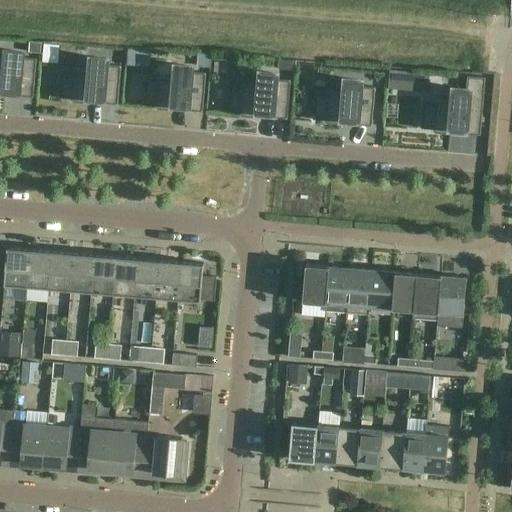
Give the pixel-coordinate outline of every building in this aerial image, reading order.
[(44,40),(44,58),(61,58),(61,40),(44,40)] [(0,94),(33,97),(36,59),(23,57),(23,53),(6,52),(5,63),(0,62),(0,94)] [(212,54),(199,53),(198,66),(211,67),(212,54)] [(71,96),(71,101),(118,104),(121,66),(107,65),(108,60),(91,59),(90,70),(74,69),(73,73),(61,95),(71,96)] [(296,60),(279,59),(278,68),(295,70),(296,60)] [(156,104),(156,108),(202,112),(206,73),(192,72),(192,67),(176,66),(175,78),(158,76),(158,81),(148,80),(156,104)] [(391,68),(390,85),(403,87),(404,70),(391,68)] [(241,111),(240,115),(287,119),(290,80),(277,79),(277,74),(260,73),(259,85),(243,83),(243,88),(233,87),(241,111)] [(434,127),(433,131),(480,135),(485,78),(467,76),(466,90),(453,89),(452,101),(436,100),(436,105),(426,104),(434,127)] [(325,118),(325,122),(372,126),(375,87),(361,86),(362,82),(345,80),(344,92),(328,91),(327,95),(317,95),(325,118)] [(4,285),(27,287),(30,249),(7,247),(4,285)] [(27,287),(48,289),(52,250),(30,249),(27,287)] [(73,252),(52,250),(48,289),(70,291),(73,252)] [(70,291),(91,292),(95,254),(73,252),(70,291)] [(91,292),(113,294),(116,256),(95,254),(91,292)] [(113,294),(134,296),(138,258),(116,256),(113,294)] [(138,258),(134,296),(156,298),(159,260),(138,258)] [(156,298),(177,300),(181,261),(159,260),(156,298)] [(181,261),(177,300),(200,302),(203,263),(181,261)] [(303,301),(326,303),(329,266),(306,264),(303,301)] [(350,268),(329,266),(326,303),(347,305),(350,268)] [(372,270),(350,268),(347,305),(346,312),(369,314),(369,307),(372,270)] [(393,309),(396,272),(372,270),(369,307),(393,309)] [(417,274),(396,272),(393,309),(413,310),(414,310),(417,274)] [(414,310),(413,310),(413,318),(438,320),(439,312),(438,312),(441,276),(417,274),(414,310)] [(467,278),(441,276),(438,312),(439,312),(463,315),(467,278)] [(64,355),(65,340),(52,339),(51,354),(64,355)] [(65,340),(64,355),(77,356),(78,341),(65,340)] [(21,358),(22,343),(9,342),(8,357),(21,358)] [(22,343),(21,358),(34,359),(35,344),(22,343)] [(107,359),(109,344),(96,343),(94,358),(107,359)] [(109,344),(107,359),(120,360),(122,345),(109,344)] [(150,363),(152,348),(139,347),(137,362),(150,363)] [(152,348),(150,363),(163,364),(165,349),(152,348)] [(313,359),(321,359),(322,351),(314,350),(313,359)] [(322,351),(321,359),(333,360),(334,352),(322,351)] [(172,365),(196,367),(197,355),(173,353),(172,365)] [(356,362),(364,363),(365,355),(357,354),(356,362)] [(365,355),(364,363),(376,364),(377,356),(365,355)] [(398,358),(397,366),(409,367),(410,359),(398,358)] [(410,359),(409,367),(421,368),(422,360),(410,359)] [(434,361),(433,369),(442,370),(442,361),(434,361)] [(322,375),(323,367),(315,366),(314,374),(322,375)] [(366,370),(354,369),(353,378),(365,379),(366,370)] [(366,370),(365,379),(373,379),(374,371),(366,370)] [(184,389),(185,375),(153,372),(152,386),(184,389)] [(402,382),(410,383),(411,374),(403,374),(402,382)] [(411,374),(410,383),(418,383),(419,375),(411,374)] [(438,377),(430,376),(428,396),(437,396),(438,377)] [(0,422),(0,451),(1,441),(12,442),(13,424),(15,410),(8,410),(7,424),(2,423),(0,422)] [(69,429),(47,427),(43,467),(57,468),(57,464),(66,464),(68,447),(79,448),(80,430),(81,416),(75,415),(73,429),(69,429)] [(91,431),(80,430),(79,448),(90,448),(88,466),(98,467),(97,472),(110,473),(114,433),(115,416),(106,415),(104,432),(91,431)] [(315,461),(318,425),(292,422),(289,459),(315,461)] [(47,427),(24,425),(13,424),(12,442),(23,443),(21,461),(31,461),(30,466),(43,467),(47,427)] [(315,461),(336,463),(339,426),(318,425),(315,461)] [(361,428),(339,426),(336,463),(358,465),(361,428)] [(358,465),(379,467),(382,430),(361,428),(358,465)] [(379,467),(403,469),(406,432),(382,430),(379,467)] [(403,469),(422,470),(425,434),(406,432),(403,469)] [(136,434),(114,433),(110,473),(124,474),(124,469),(133,470),(135,452),(146,453),(147,436),(136,435),(136,434)] [(425,434),(422,470),(445,472),(448,436),(425,434)] [(158,437),(147,436),(146,453),(157,454),(155,472),(165,473),(164,478),(178,479),(180,457),(185,457),(186,441),(181,441),(182,438),(158,436),(158,437)]
